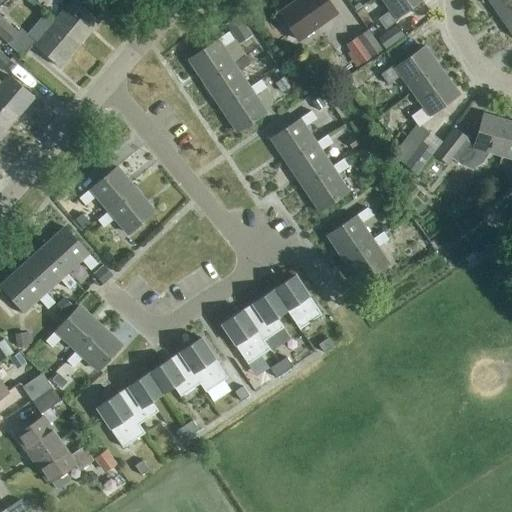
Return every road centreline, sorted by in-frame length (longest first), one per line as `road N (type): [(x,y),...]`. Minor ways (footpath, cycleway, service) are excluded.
road 1 (residential): [(255,251),(107,82)]
road 2 (residential): [(255,251),(242,275),(165,325),(144,328),(109,292)]
road 3 (residential): [(0,202),(107,82)]
